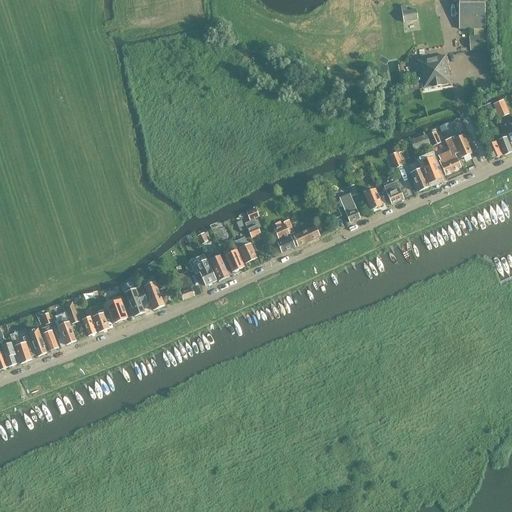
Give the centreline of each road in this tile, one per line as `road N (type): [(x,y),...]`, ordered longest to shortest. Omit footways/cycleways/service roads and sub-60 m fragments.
road 1 (residential): [(0,384),(511,164)]
road 2 (track): [(0,72),(130,20),(178,13),(190,0)]
road 3 (track): [(402,0),(298,36),(269,32),(236,0)]
